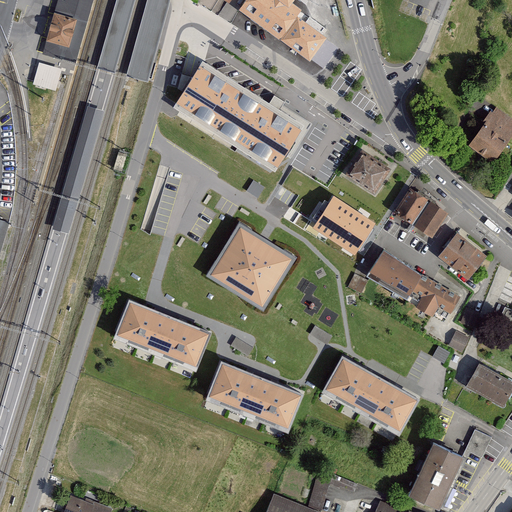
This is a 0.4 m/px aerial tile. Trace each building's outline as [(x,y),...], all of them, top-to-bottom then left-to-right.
[(63,0),(58,0),(44,53),(64,59),(79,4),(63,0)] [(136,0),(117,0),(98,69),(116,74),(136,0)] [(169,0),(147,0),(127,76),(147,82),(169,0)] [(302,16),(306,11),(289,0),(249,0),(243,10),(311,57),(324,39),(319,35),(323,30),(319,28),(322,23),(314,18),(311,23),(302,16)] [(289,0),(306,11),(313,0),(289,0)] [(276,173),(285,155),(290,159),(301,141),(312,124),(282,105),(285,102),(274,96),(269,105),(204,63),(174,107),(178,111),(177,115),(236,151),(237,148),(276,173)] [(37,82),(54,87),(59,71),(41,66),(37,82)] [(104,110),(86,105),(53,228),(70,233),(104,110)] [(511,139),(511,119),(496,108),(467,146),(482,156),(493,165),(511,139)] [(391,167),(360,146),(343,172),(374,192),(391,167)] [(447,211),(409,184),(393,208),(431,235),(447,211)] [(369,224),(330,200),(313,230),(351,253),(369,224)] [(0,217),(0,255),(10,220),(0,217)] [(263,236),(240,222),(207,275),(263,310),(296,257),(263,236)] [(488,254),(459,231),(439,255),(467,278),(488,254)] [(407,295),(419,273),(380,251),(366,276),(405,298),(407,295)] [(362,291),(368,278),(355,272),(349,285),(362,291)] [(459,295),(419,273),(407,295),(417,301),(414,307),(430,316),(433,312),(446,319),(459,295)] [(129,297),(113,335),(196,368),(211,330),(129,297)] [(480,314),(467,309),(461,324),(474,329),(480,314)] [(312,333),(329,341),(333,333),(317,325),(312,333)] [(456,331),(449,346),(463,353),(471,338),(456,331)] [(342,353),(321,389),(399,433),(419,397),(342,353)] [(222,358),(206,396),(288,429),(303,391),(222,358)] [(511,388),(511,380),(479,362),(466,385),(503,405),(511,388)] [(491,437),(475,429),(466,449),(470,451),(482,457),(491,439),(491,437)] [(409,493),(439,506),(464,454),(434,440),(409,493)] [(321,511),(330,485),(354,493),(358,483),(318,469),(308,507),(321,511)] [(114,511),(115,510),(75,495),(67,511),(114,511)] [(299,511),(268,500),(263,511),(299,511)] [(410,511),(380,501),(373,511),(410,511)]
